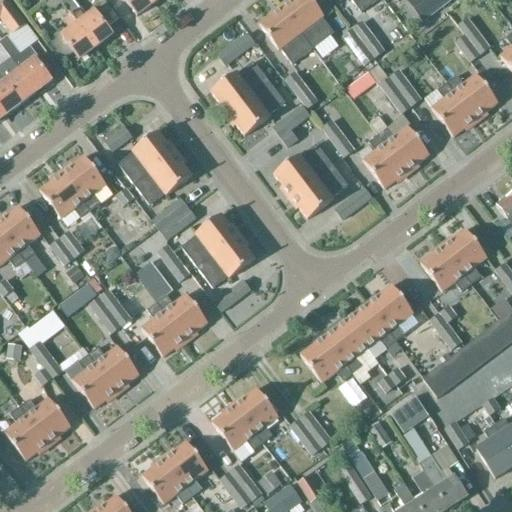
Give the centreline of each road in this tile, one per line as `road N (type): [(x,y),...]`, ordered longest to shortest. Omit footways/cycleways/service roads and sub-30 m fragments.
road 1 (residential): [(29,511),(310,289)]
road 2 (residential): [(310,289),(139,65)]
road 3 (residential): [(310,289),(511,140)]
road 4 (residential): [(0,173),(139,65)]
